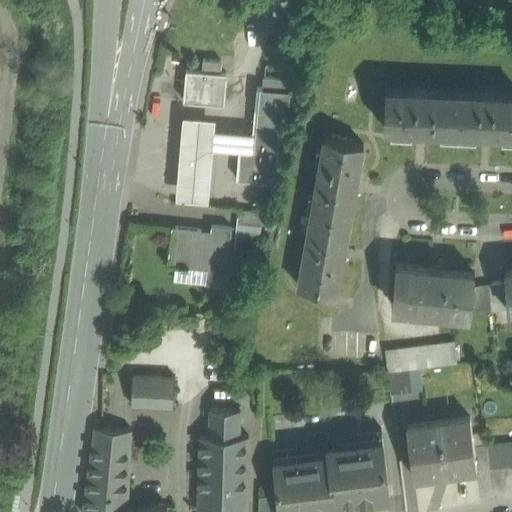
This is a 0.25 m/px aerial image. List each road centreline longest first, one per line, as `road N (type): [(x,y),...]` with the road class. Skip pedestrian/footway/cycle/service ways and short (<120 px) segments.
road 1 (primary): [(55,511),(127,0)]
road 2 (residential): [(511,228),(389,219),(399,178),(511,181)]
